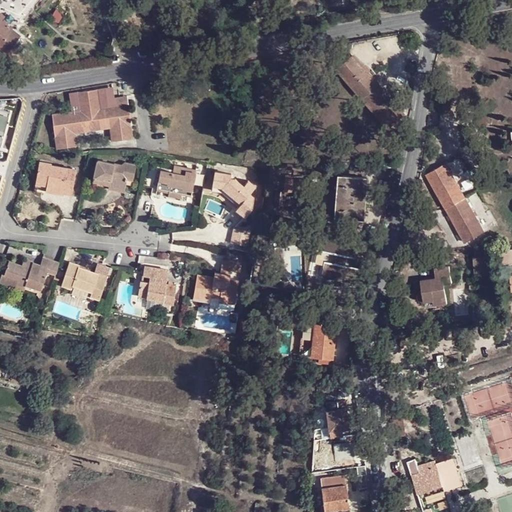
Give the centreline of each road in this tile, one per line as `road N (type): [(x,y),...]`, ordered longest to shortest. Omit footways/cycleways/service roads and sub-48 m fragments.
road 1 (residential): [(433,15),(406,173),(362,340),(382,511)]
road 2 (tertiary): [(36,84),(433,15)]
road 3 (residential): [(137,239),(5,231),(0,222),(14,170)]
